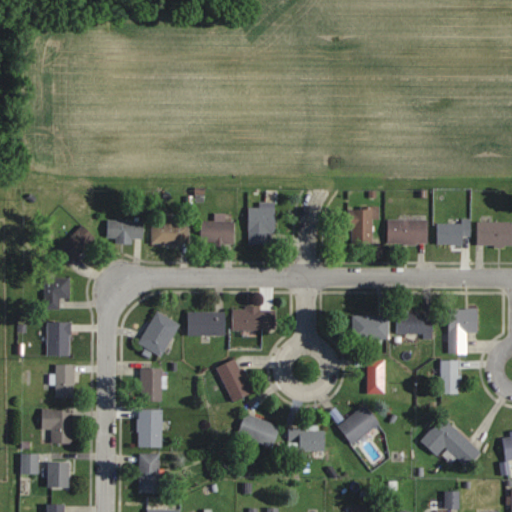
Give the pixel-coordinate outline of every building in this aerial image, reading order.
[(249,244),(276,244),(276,202),(259,202),(259,207),(249,207),(249,244)] [(374,244),(374,209),(350,209),(350,244),(374,244)] [(201,221),(201,243),(235,243),(235,221),(225,221),(225,213),(215,213),(215,221),(201,221)] [(152,244),(187,244),(187,224),(175,224),(175,217),(163,217),(163,223),(152,223),(152,244)] [(388,244),(429,244),(429,220),(388,220),(388,244)] [(143,241),(143,221),(108,221),(108,241),(143,241)] [(511,221),(477,222),(477,246),(511,245),(511,221)] [(471,243),(471,222),(438,222),(438,243),(471,243)] [(93,241),(81,229),(56,252),(69,265),(93,241)] [(70,278),(45,278),(45,308),(61,308),(61,297),(70,297),(70,278)] [(232,329),(276,329),(276,307),(232,307),(232,329)] [(467,353),(467,333),(478,333),(478,309),(449,309),(449,353),(467,353)] [(140,345),(164,356),(179,322),(155,312),(140,345)] [(188,335),(226,335),(226,312),(188,312),(188,335)] [(432,322),(426,322),(426,314),(397,314),(397,334),(432,334),(432,322)] [(388,316),(353,316),(353,339),(388,339),(388,316)] [(70,355),(70,322),(48,322),(48,355),(70,355)] [(217,367),(234,401),(252,392),(235,358),(217,367)] [(367,393),(385,393),(385,359),(367,359),(367,393)] [(440,393),(459,393),(459,360),(440,360),(440,393)] [(75,364),(56,364),(56,397),(75,397),(75,364)] [(141,401),(162,401),(162,368),(141,368),(141,401)] [(338,425),(352,444),(379,424),(366,405),(338,425)] [(73,409),(42,409),(42,429),(51,429),(51,443),(73,443),(73,409)] [(163,409),(138,409),(138,446),(163,446),(163,409)] [(280,424),(245,413),(238,436),(273,447),(280,424)] [(482,451),(443,417),(429,433),(468,467),(482,451)] [(292,429),(292,451),(325,451),(325,429),(292,429)] [(511,435),(503,436),(506,460),(511,459),(511,435)] [(40,474),(40,453),(20,453),(20,474),(40,474)] [(139,493),(160,493),(160,454),(139,454),(139,493)] [(48,487),(70,487),(70,462),(48,462),(48,487)] [(446,508),(459,508),(459,491),(446,491),(446,508)]
